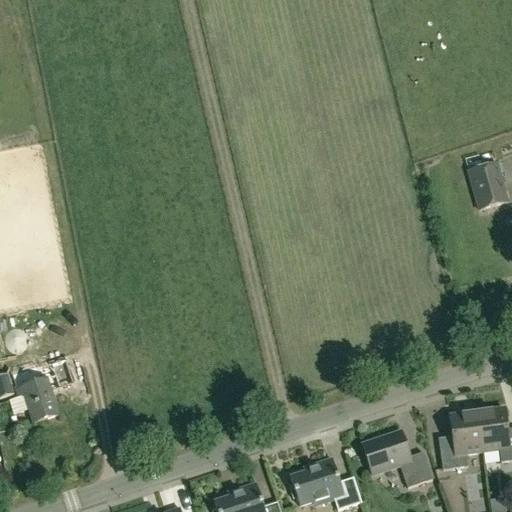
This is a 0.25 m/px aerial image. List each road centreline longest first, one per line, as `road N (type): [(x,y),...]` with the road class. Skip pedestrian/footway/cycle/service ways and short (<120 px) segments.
road 1 (unclassified): [(39,511),(511,360)]
road 2 (track): [(114,487),(43,131)]
